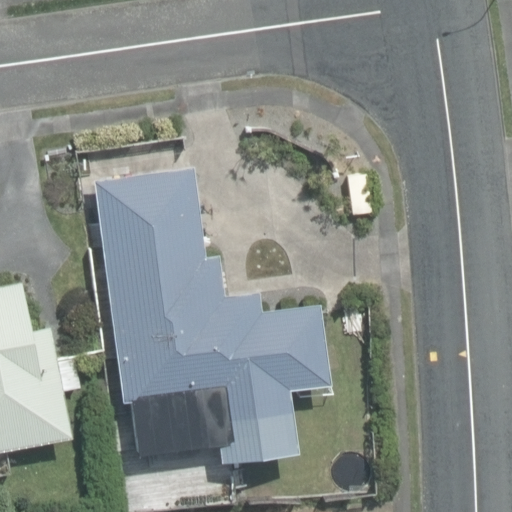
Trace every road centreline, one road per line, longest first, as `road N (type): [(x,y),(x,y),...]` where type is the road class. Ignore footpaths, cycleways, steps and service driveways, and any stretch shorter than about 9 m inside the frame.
road 1 (residential): [(468,511),(457,243),(430,18)]
road 2 (residential): [(430,18),(0,89)]
